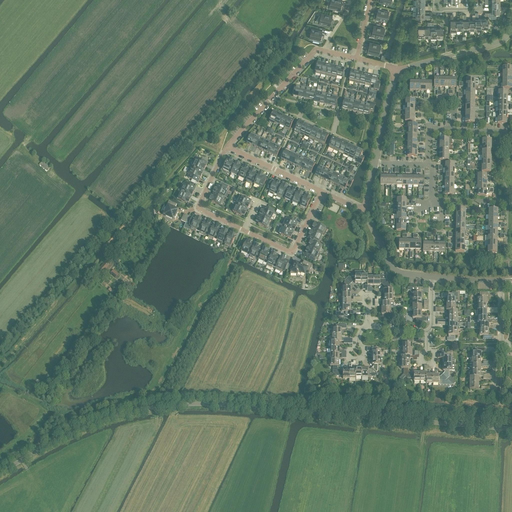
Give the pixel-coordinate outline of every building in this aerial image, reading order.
[(341,4),(342,1),(338,0),(330,0),(331,1),(329,1),(326,6),(329,7),(329,8),(342,11),(344,5),(341,4)] [(503,12),(503,7),(500,7),(491,7),(491,13),(488,13),(488,16),(490,19),(496,19),(496,13),(502,13),(503,12)] [(386,21),(388,12),(378,9),(377,13),(375,12),(373,18),(386,21)] [(331,19),(332,16),(321,14),(321,17),(319,17),(316,22),(319,23),(332,26),(334,20),(331,19)] [(382,38),(384,29),(374,26),(373,29),(371,29),(369,35),(382,38)] [(321,35),(322,32),(311,29),(309,38),(322,41),(324,35),(321,35)] [(378,55),(380,46),(370,43),(369,46),(367,46),(365,52),(378,55)] [(320,63),(320,64),(317,63),(316,67),(315,67),(314,70),(316,71),(315,74),(320,75),(323,64),(320,63)] [(353,71),(353,72),(351,71),(348,82),(354,83),(357,72),(353,71)] [(375,77),(372,76),(370,85),(375,86),(374,89),(378,90),(380,83),(377,82),(378,77),(375,77)] [(298,97),(301,86),(295,85),(295,88),(293,88),(293,92),(294,92),(293,96),(298,97)] [(317,91),(317,90),(311,89),(309,100),(314,101),(317,91)] [(322,92),(317,91),(314,101),(314,102),(319,104),(322,92)] [(332,95),(330,106),(335,107),(338,96),(332,95)] [(347,110),(350,99),(345,98),(342,109),(347,110)] [(371,103),(371,104),(366,103),(363,114),(369,116),(370,111),(373,112),(375,104),(371,103)] [(275,123),(278,114),(273,112),(272,116),(270,115),(269,118),(270,119),(269,122),(274,125),(275,123)] [(279,125),(283,116),(278,114),(275,123),(279,125)] [(284,127),(288,119),(283,116),(279,125),(284,127)] [(288,131),(293,121),(288,119),(284,127),(283,129),(288,131)] [(299,134),(304,124),(299,122),(294,132),(299,134)] [(304,137),(309,126),(304,124),(299,134),(304,137)] [(309,139),(314,129),(309,126),(304,137),(309,139)] [(314,141),(318,131),(314,129),(309,139),(314,141)] [(318,143),(323,133),(318,131),(314,141),(318,143)] [(252,145),(257,135),(252,133),(250,136),(249,135),(247,139),(249,139),(247,143),(249,144),(252,146),(252,145)] [(324,146),(328,136),(323,133),(318,143),(324,146)] [(257,148),(261,138),(257,135),(252,145),(254,146),(254,147),(257,148)] [(266,142),(267,140),(261,138),(257,148),(259,149),(262,150),(266,142)] [(333,150),(338,140),(333,138),(328,148),(333,150)] [(338,153),(343,142),(338,140),(333,150),(338,153)] [(270,144),(266,142),(262,150),(264,151),(263,151),(267,153),(267,152),(266,152),(270,144)] [(271,155),(276,144),(271,142),(270,144),(266,152),(267,152),(268,153),(271,155)] [(343,155),(348,145),(343,142),(338,153),(343,155)] [(276,157),(281,147),(276,144),(271,155),(274,156),(276,157)] [(348,157),(353,147),(348,145),(343,155),(348,157)] [(353,160),(358,149),(353,147),(348,157),(353,160)] [(286,161),(291,151),(286,149),(281,159),(283,160),(286,162),(286,161)] [(361,156),(363,152),(358,149),(353,160),(357,162),(357,163),(361,165),(364,157),(361,156)] [(291,164),(296,154),(291,151),(286,161),(286,162),(288,162),(288,163),(291,164)] [(296,166),(301,156),(296,154),(291,164),(293,165),(296,166)] [(305,160),(306,158),(301,156),(296,166),(298,167),(301,169),(301,168),(305,160)] [(206,163),(197,158),(195,161),(192,167),(191,170),(201,174),(202,171),(202,170),(204,171),(206,167),(203,166),(205,162),(206,163)] [(231,162),(232,161),(229,159),(227,161),(223,170),(228,172),(231,173),(236,164),(236,163),(233,162),(233,163),(231,162)] [(309,162),(305,160),(301,168),(303,169),(303,170),(305,171),(309,162)] [(311,173),(315,163),(310,161),(309,162),(305,171),(308,172),(309,172),(311,173)] [(47,172),(50,168),(42,162),(39,165),(47,172)] [(239,166),(240,164),(236,162),(236,163),(236,164),(231,173),(231,174),(236,176),(239,177),(244,167),(243,167),(241,166),(240,166),(239,166)] [(320,178),(325,168),(320,165),(315,175),(317,176),(317,177),(320,178)] [(247,169),(248,168),(244,166),(243,167),(244,167),(239,177),(244,180),(244,179),(246,181),(247,181),(251,171),(248,169),(248,170),(247,169)] [(325,180),(330,170),(325,168),(320,178),(323,179),(325,180)] [(191,170),(189,169),(187,174),(189,175),(187,178),(192,180),(196,182),(197,182),(199,179),(198,179),(199,178),(200,178),(202,175),(201,174),(191,170)] [(255,173),(255,171),(252,170),(251,171),(247,181),(246,181),(245,183),(251,185),(252,183),(254,184),(259,174),(256,173),(255,173)] [(330,182),(335,172),(330,170),(325,180),(328,182),(328,181),(330,182)] [(335,185),(340,175),(335,172),(330,182),(333,184),(335,185)] [(262,177),(263,175),(259,173),(259,174),(254,184),(259,187),(262,188),(267,178),(264,177),(263,177),(262,177)] [(344,179),(345,177),(340,175),(335,185),(338,186),(340,187),(344,179)] [(350,187),(353,180),(350,178),(348,181),(344,179),(340,187),(339,187),(343,189),(343,188),(345,189),(347,185),(350,187)] [(274,182),(271,180),(266,190),(269,191),(268,194),(274,196),(275,194),(274,194),(279,184),(280,183),(276,181),(275,183),(274,182)] [(193,191),(195,188),(185,183),(183,186),(181,185),(179,190),(181,191),(191,195),(191,196),(192,196),(194,193),(192,192),(193,191)] [(282,185),(279,184),(274,194),(275,194),(277,195),(276,197),(281,200),(282,197),(287,188),(287,187),(284,185),(283,186),(282,186),(282,185)] [(226,193),(228,190),(218,185),(216,188),(217,189),(216,190),(215,189),(213,193),(214,193),(224,198),(226,199),(228,194),(226,193)] [(290,189),(287,188),(282,197),(285,199),(290,201),(294,191),(295,190),(291,189),(291,190),(290,190),(290,189)] [(189,199),(191,196),(191,195),(181,191),(180,194),(177,199),(186,203),(188,204),(190,200),(189,200),(189,198),(189,199)] [(297,193),(294,191),(290,201),(292,202),(292,203),(297,205),(298,205),(297,205),(302,195),(303,194),(299,192),(298,194),(297,193)] [(223,200),(224,198),(214,193),(213,196),(213,197),(211,197),(209,200),(212,201),(211,202),(220,206),(223,200)] [(305,196),(302,195),(297,205),(298,205),(300,206),(306,209),(310,200),(309,200),(310,198),(307,196),(306,197),(305,197),(305,196)] [(249,204),(250,200),(241,196),(239,199),(237,204),(247,208),(247,209),(248,209),(249,205),(248,205),(248,204),(249,204)] [(175,209),(177,205),(169,201),(166,207),(167,208),(165,213),(166,214),(165,216),(171,219),(172,217),(175,218),(178,213),(175,211),(176,209),(175,209)] [(245,211),(247,209),(247,208),(237,204),(236,206),(235,206),(233,212),(241,216),(242,216),(244,217),(246,213),(244,212),(245,211)] [(273,215),(274,212),(264,207),(263,210),(263,211),(263,212),(261,211),(260,215),(261,215),(270,220),(271,220),(273,215)] [(186,223),(189,216),(184,214),(181,221),(186,223)] [(269,222),(270,220),(261,215),(259,218),(260,218),(259,219),(258,219),(256,222),(258,223),(258,224),(267,228),(269,222)] [(196,219),(196,218),(193,217),(188,226),(191,228),(190,230),(195,232),(196,230),(200,220),(201,220),(201,219),(198,218),(197,219),(196,219)] [(295,226),(297,222),(287,218),(286,221),(284,220),(281,225),(283,226),(293,230),(294,231),(296,227),(294,227),(295,226)] [(205,222),(201,220),(200,220),(196,230),(200,232),(199,234),(204,236),(205,234),(209,224),(210,223),(206,222),(206,223),(204,223),(205,222)] [(213,226),(209,224),(205,234),(208,236),(207,238),(213,241),(214,238),(213,238),(218,228),(218,229),(219,228),(215,226),(214,227),(213,227),(213,226)] [(317,224),(317,225),(314,224),(312,228),(314,228),(313,229),(312,232),(311,232),(321,237),(323,234),(325,235),(327,229),(317,224)] [(292,233),(293,230),(283,226),(282,228),(279,234),(288,238),(291,239),(292,235),(291,234),(291,233),(292,233)] [(222,230),(218,229),(218,228),(213,238),(214,238),(217,240),(216,242),(221,245),(222,243),(222,242),(227,233),(227,232),(224,230),(223,231),(222,231),(222,230)] [(311,232),(312,232),(311,232),(309,235),(310,236),(310,237),(309,237),(308,240),(311,242),(311,241),(318,245),(319,242),(321,243),(324,238),(321,237),(311,232)] [(230,234),(227,233),(222,242),(222,243),(225,244),(224,246),(230,249),(235,238),(234,238),(235,235),(231,234),(231,235),(230,235),(230,234)] [(250,244),(251,243),(247,241),(246,243),(245,243),(241,252),(247,255),(247,254),(250,256),(255,246),(254,246),(251,244),(251,245),(250,244)] [(322,246),(318,245),(311,241),(311,242),(309,245),(311,245),(310,247),(310,246),(308,249),(308,250),(318,254),(319,251),(319,252),(322,246)] [(258,248),(258,246),(255,245),(254,246),(255,246),(250,256),(249,258),(254,260),(255,258),(259,260),(263,250),(259,248),(258,248)] [(267,252),(267,251),(264,249),(263,250),(259,260),(258,260),(263,262),(264,262),(267,264),(272,254),(268,252),(268,253),(267,252)] [(308,250),(308,249),(307,249),(305,252),(307,253),(306,254),(304,257),(314,262),(316,259),(318,260),(320,255),(318,254),(308,250)] [(275,256),(276,255),(272,253),(272,254),(267,264),(266,266),(271,268),(272,266),(276,268),(281,258),(277,256),(276,257),(275,256)] [(284,260),(285,259),(281,257),(281,258),(276,268),(275,270),(280,272),(281,270),(284,272),(286,267),(288,264),(289,262),(285,260),(285,261),(284,260)] [(106,273),(113,265),(107,260),(98,270),(102,274),(105,272),(106,273)] [(297,273),(298,273),(301,274),(301,273),(305,274),(306,271),(309,272),(312,265),(304,261),(302,265),(301,265),(300,265),(299,265),(295,263),(295,265),(294,265),(290,274),(297,274),(297,273)] [(110,273),(116,278),(119,274),(113,270),(110,273)] [(361,275),(355,275),(351,275),(351,277),(348,277),(346,279),(351,284),(353,282),(355,282),(355,283),(361,283),(361,275)] [(388,281),(386,279),(386,276),(379,276),(379,277),(373,277),(373,285),(380,285),(380,284),(382,284),(383,286),(388,281)] [(349,286),(351,284),(346,279),(344,281),(344,287),(342,287),(342,294),(351,294),(351,287),(349,287),(349,286)] [(384,296),(393,296),(393,289),(390,289),(390,283),(388,281),(383,286),(385,288),(385,289),(384,289),(384,296)] [(421,300),(422,293),(421,293),(421,291),(423,291),(423,288),(408,287),(408,290),(410,290),(412,292),(413,292),(413,299),(421,300)] [(487,296),(487,293),(479,293),(479,298),(478,298),(477,304),(486,305),(486,298),(486,296),(487,296)] [(446,304),(455,304),(455,298),(452,298),(452,294),(442,294),(442,298),(447,298),(446,304)] [(351,306),(342,306),(339,306),(339,313),(345,313),(345,316),(356,316),(356,312),(351,312),(351,306)] [(391,316),(391,309),(391,308),(382,308),(381,315),(382,315),(382,317),(381,317),(381,320),(389,320),(389,316),(391,316)] [(421,318),(421,312),(412,312),(412,318),(416,318),(416,322),(426,322),(426,318),(421,318)] [(332,335),(341,335),(341,329),(346,329),(346,325),(336,325),(336,329),(332,329),(332,335)] [(457,336),(457,329),(448,329),(448,335),(448,338),(447,338),(447,341),(455,341),(455,336),(457,336)] [(488,336),(488,330),(479,329),(479,336),(483,336),(483,339),(493,339),(493,336),(488,336)] [(403,350),(412,350),(412,343),(411,343),(412,341),(413,341),(413,338),(405,338),(405,343),(403,343),(403,350)] [(381,349),(377,349),(377,348),(367,348),(367,352),(372,352),(372,358),(381,358),(381,349)] [(486,352),(486,348),(475,348),(475,352),(472,352),(472,358),(481,359),(481,352),(486,352)] [(454,358),(452,358),(448,358),(448,354),(438,354),(438,358),(443,358),(443,364),(455,364),(455,359),(454,358)] [(381,364),(381,358),(372,358),(372,364),(373,364),(373,366),(371,368),(376,373),(378,371),(378,364),(381,364)] [(339,366),(339,360),(330,360),(330,366),(333,366),(333,373),(334,374),(339,370),(337,368),(337,366),(339,366)] [(410,369),(410,362),(401,362),(401,363),(399,363),(399,365),(401,367),(401,369),(403,369),(403,375),(401,377),(402,378),(400,380),(401,381),(405,377),(410,372),(408,370),(408,369),(410,369)] [(455,371),(455,364),(443,364),(443,371),(444,371),(444,373),(443,374),(447,379),(449,377),(449,371),(455,371)] [(378,374),(376,373),(371,368),(370,370),(368,370),(368,368),(362,368),(362,377),(368,377),(375,377),(378,374)] [(349,379),(349,370),(343,370),(343,372),(341,372),(339,370),(334,374),(336,376),(343,376),(343,379),(349,379)] [(420,381),(420,373),(414,373),(414,374),(412,374),(410,372),(405,377),(407,379),(413,379),(413,381),(420,381)] [(445,381),(447,379),(443,374),(441,376),(439,376),(439,375),(432,375),(432,384),(439,384),(445,384),(445,381)]
